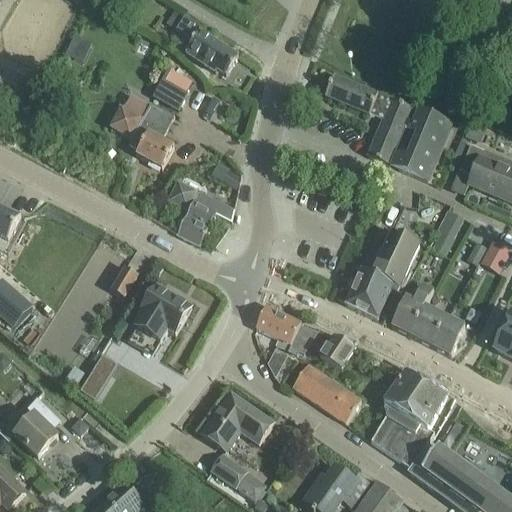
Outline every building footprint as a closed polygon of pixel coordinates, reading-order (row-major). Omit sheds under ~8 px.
[(226,78),(238,58),(183,23),(168,45),(215,76),(217,73),(226,78)] [(169,70),(153,100),(179,114),(188,96),(166,84),(172,72),(169,70)] [(22,85),(23,83),(3,74),(0,81),(0,102),(10,107),(14,100),(28,107),(35,91),(22,85)] [(379,97),(334,78),(325,98),(369,117),(379,97)] [(53,98),(57,116),(72,113),(68,95),(53,98)] [(453,128),(379,97),(369,117),(382,122),(367,156),(431,184),(453,128)] [(136,157),(162,171),(174,149),(161,142),(174,119),(153,107),(147,119),(125,107),(112,129),(135,141),(130,149),(138,154),(136,157)] [(464,140),(479,146),(484,134),(469,128),(464,140)] [(473,179),(469,188),(511,206),(511,164),(470,147),(459,173),(473,179)] [(220,183),(238,192),(241,179),(226,171),(220,183)] [(177,238),(200,249),(215,217),(231,224),(234,212),(199,194),(198,195),(196,194),(197,193),(177,183),(167,203),(188,213),(188,211),(190,212),(177,238)] [(20,221),(0,210),(0,239),(8,244),(20,221)] [(437,232),(441,234),(434,247),(445,253),(462,222),(447,214),(437,232)] [(393,290),(391,294),(398,297),(420,250),(392,236),(371,279),(377,282),(393,290)] [(481,267),(498,276),(511,251),(494,242),(481,267)] [(476,245),(467,262),(478,268),(487,251),(476,245)] [(125,270),(116,288),(112,295),(124,302),(138,277),(125,270)] [(345,308),(362,315),(377,282),(371,279),(361,275),(345,308)] [(0,281),(0,320),(12,331),(33,307),(2,280),(0,281)] [(378,323),(391,294),(393,290),(377,282),(362,315),(378,323)] [(392,329),(410,339),(424,312),(433,294),(422,288),(413,306),(405,302),(392,329)] [(135,330),(128,343),(153,358),(168,333),(175,338),(191,310),(157,290),(141,317),(142,318),(135,330)] [(266,309),(256,331),(278,341),(276,347),(289,353),(300,326),(301,325),(266,309)] [(410,339),(432,350),(446,323),(424,312),(410,339)] [(511,316),(511,317),(494,353),(511,361),(511,316)] [(432,350),(451,359),(465,333),(446,323),(432,350)] [(289,353),(288,354),(297,358),(298,354),(304,357),(318,334),(300,326),(289,353)] [(356,349),(335,339),(321,362),(341,374),(356,349)] [(276,352),(268,367),(276,379),(287,357),(276,352)] [(292,391),(320,410),(335,386),(308,368),(292,391)] [(64,383),(75,390),(84,377),(74,369),(64,383)] [(371,445),(411,472),(427,448),(434,436),(428,433),(447,396),(406,374),(388,408),(391,410),(388,414),(392,417),(371,445)] [(320,410),(345,427),(361,404),(335,386),(320,410)] [(231,397),(202,438),(227,456),(242,435),(259,447),(273,427),(231,397)] [(15,439),(23,447),(38,461),(58,439),(52,433),(60,424),(37,402),(27,412),(34,418),(15,439)] [(80,422),(72,430),(80,438),(88,430),(80,422)] [(0,423),(0,435),(9,444),(15,437),(0,423)] [(0,442),(0,452),(2,455),(7,455),(10,452),(10,448),(4,442),(0,442)] [(408,475),(458,511),(511,511),(511,502),(439,449),(435,454),(427,448),(411,472),(408,475)] [(223,460),(213,475),(256,505),(266,490),(223,460)] [(315,488),(304,504),(314,511),(313,511),(335,511),(343,501),(352,508),(357,502),(369,486),(358,478),(354,483),(335,469),(319,490),(315,488)] [(0,506),(1,505),(8,511),(26,495),(0,470),(0,506)] [(137,492),(155,511),(159,511),(175,498),(154,476),(137,492)] [(377,484),(366,500),(356,511),(396,511),(403,503),(377,484)] [(96,511),(140,511),(144,509),(124,487),(96,511)]
